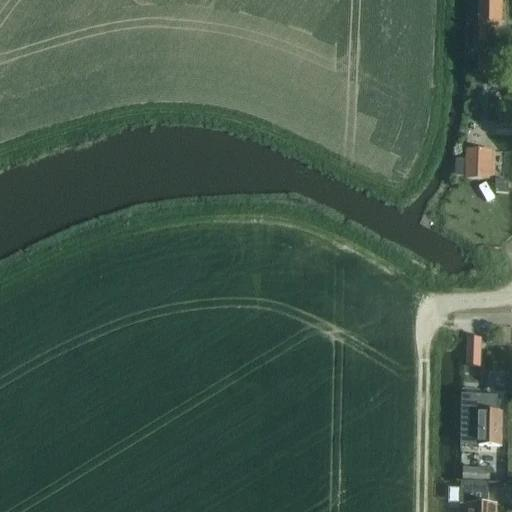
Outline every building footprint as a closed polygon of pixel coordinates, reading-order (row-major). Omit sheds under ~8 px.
[(503,1),(502,1),(502,0),(475,0),(479,0),(478,29),(479,29),(479,42),(492,42),(491,29),(502,29),(503,1)] [(500,59),(480,58),(480,71),(500,72),(500,59)] [(466,179),(490,180),(491,152),(467,151),(466,179)] [(509,186),(498,186),(498,197),(509,197),(509,186)] [(451,189),(447,222),(451,223),(484,227),(486,207),(474,201),(474,192),(456,190),(451,189)] [(469,342),(468,367),(481,367),(481,342),(469,342)] [(502,412),(495,413),(479,413),(479,430),(472,430),(472,439),(479,439),(479,446),(481,447),(481,452),(492,453),(492,447),(501,447),(502,412)] [(462,482),(489,482),(489,468),(462,468),(462,482)] [(496,511),(496,506),(488,506),(488,490),(458,489),(458,504),(463,505),(462,511),(496,511)]
